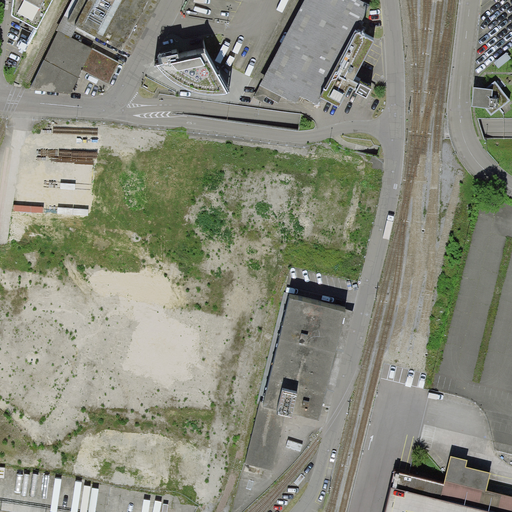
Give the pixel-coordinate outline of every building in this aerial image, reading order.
[(13,0),(11,15),(37,29),(52,0),(13,0)] [(78,0),(67,21),(122,50),(148,0),(78,0)] [(305,0),(261,86),(292,102),(296,93),(314,104),(318,94),(338,106),(348,85),(355,89),(354,91),(358,93),(364,96),(369,87),(359,81),(358,84),(351,80),(374,40),(355,30),(368,5),(358,0),(305,0)] [(70,93),(82,70),(107,82),(118,62),(57,31),(28,89),(70,93)] [(223,89),(203,52),(155,62),(156,64),(158,65),(159,67),(160,68),(162,69),(163,71),(165,72),(167,74),(169,75),(172,76),(175,78),(177,80),(181,82),(184,83),(188,85),(191,86),(194,87),(198,87),(201,88),(205,89),(208,89),(211,89),(214,89),(216,90),(219,90),(221,90),(223,89)] [(473,85),(471,104),(485,106),(491,113),(510,98),(495,80),(487,86),(473,85)] [(260,399),(245,462),(272,468),(287,406),(319,414),(345,306),(290,293),(263,400),(260,399)] [(495,511),(440,499),(444,480),(403,470),(394,468),(391,480),(383,511),(495,511)]
